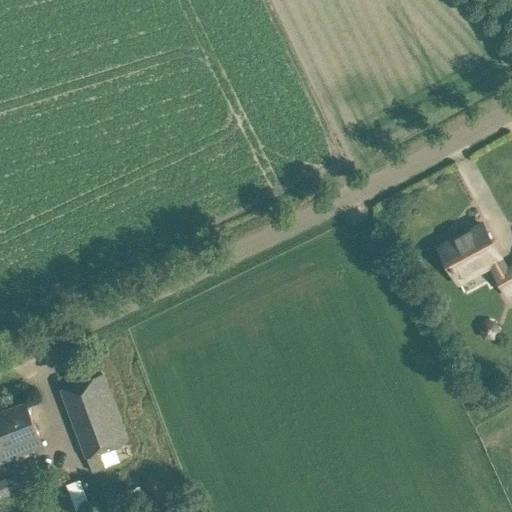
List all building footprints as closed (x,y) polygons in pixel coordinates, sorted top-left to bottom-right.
[(511,265),(507,268),(482,223),(440,246),(457,278),(489,260),(506,291),(511,288),(511,265)] [(128,440),(102,372),(61,387),(87,456),(128,440)] [(26,401),(0,411),(0,460),(43,444),(34,420),(26,401)] [(5,476),(0,478),(0,495),(0,496),(12,492),(11,490),(5,476)] [(65,482),(75,510),(90,505),(80,476),(65,482)]
